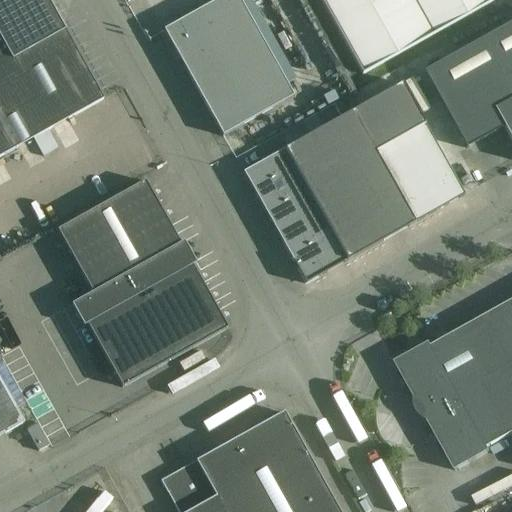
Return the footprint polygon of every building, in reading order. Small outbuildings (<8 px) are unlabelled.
[(0,0),(0,158),(103,100),(65,32),(47,0),(0,0)] [(238,0),(219,0),(163,32),(222,137),(293,98),(238,0)] [(319,0),(362,76),(496,0),(319,0)] [(511,23),(483,40),(423,73),(466,150),(504,129),(511,143),(511,23)] [(401,85),(284,150),(316,206),(347,262),(415,224),(375,154),(424,126),(401,85)] [(424,126),(375,154),(415,224),(464,196),(424,126)] [(243,174),(274,230),(316,206),(284,150),(243,174)] [(121,389),(227,330),(192,267),(194,266),(182,243),(180,245),(145,182),(56,231),(91,294),(70,306),(83,328),(86,326),(121,389)] [(347,262),(316,206),(274,230),(301,278),(313,281),(347,262)] [(511,302),(432,347),(430,344),(395,363),(416,402),(415,403),(416,405),(415,406),(417,408),(416,409),(420,416),(421,415),(422,418),(423,417),(424,420),(426,419),(455,472),(490,452),(488,449),(511,435),(511,302)] [(0,437),(24,424),(4,389),(0,390),(0,437)] [(338,511),(284,414),(160,482),(176,511),(338,511)] [(62,487),(43,507),(49,511),(50,511),(69,493),(62,487)]
